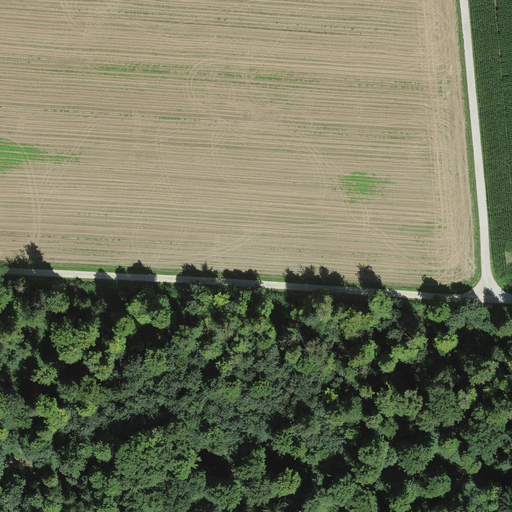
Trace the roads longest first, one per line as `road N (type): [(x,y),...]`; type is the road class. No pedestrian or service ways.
road 1 (track): [(0,268),(511,299)]
road 2 (track): [(511,467),(0,464)]
road 3 (track): [(465,0),(488,296)]
